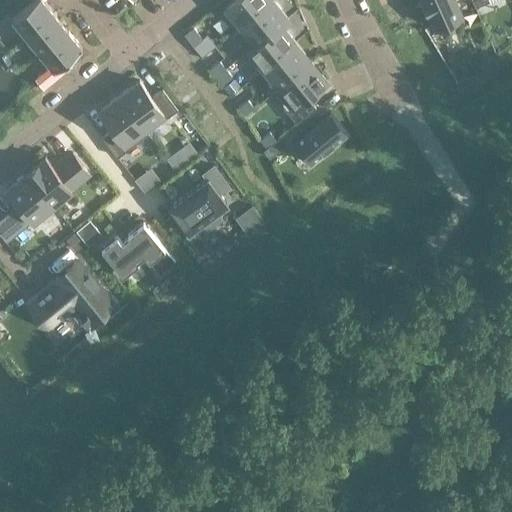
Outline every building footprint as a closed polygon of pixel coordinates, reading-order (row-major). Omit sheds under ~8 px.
[(44,0),(32,0),(12,17),(26,35),(54,12),(44,0)] [(230,0),(225,5),(240,23),(235,28),(235,29),(270,0),(230,0)] [(273,0),(270,0),(235,29),(250,46),(248,48),(249,48),(288,17),(273,0)] [(423,0),(438,32),(464,20),(455,0),(456,0),(423,0)] [(39,51),(67,29),(54,12),(26,35),(39,51)] [(288,17),(249,48),(264,67),(296,41),(281,24),(288,18),(288,17)] [(194,26),(184,33),(193,44),(202,37),(194,26)] [(67,58),(81,46),(67,29),(39,51),(54,69),(67,58)] [(296,41),(264,67),(279,85),(271,91),(272,92),(311,60),(296,41)] [(54,69),(39,80),(44,85),(71,63),(67,58),(54,69)] [(219,60),(210,67),(216,75),(226,68),(219,60)] [(311,60),(272,92),(296,122),(316,106),(308,95),(326,79),(311,60)] [(464,66),(453,71),(457,83),(469,78),(464,66)] [(226,68),(216,75),(222,83),(232,75),(226,68)] [(140,79),(119,94),(148,133),(149,132),(147,130),(177,108),(162,88),(152,96),(140,79)] [(233,80),(223,88),(229,95),(238,87),(233,80)] [(119,94),(99,109),(113,127),(102,135),(117,156),(148,133),(119,94)] [(247,99),(238,106),(244,114),(253,106),(247,99)] [(310,162),(347,132),(329,110),(292,140),(310,162)] [(269,131),(260,138),(266,146),(276,138),(269,131)] [(269,157),(285,144),(279,136),(263,149),(269,157)] [(45,156),(26,172),(52,203),(71,187),(89,172),(72,151),(54,166),(45,156)] [(169,205),(170,206),(187,229),(188,231),(190,230),(190,229),(225,203),(226,203),(227,202),(226,200),(219,192),(229,184),(214,164),(203,172),(206,177),(171,204),(170,203),(169,205)] [(19,202),(0,217),(0,232),(6,241),(52,203),(26,172),(7,188),(19,202)] [(266,217),(254,201),(246,207),(258,223),(266,217)] [(89,218),(77,229),(88,242),(100,232),(89,219),(89,218)] [(117,235),(101,248),(123,274),(138,261),(137,260),(144,254),(159,272),(175,260),(143,221),(128,234),(129,235),(122,241),(117,235)] [(48,325),(76,301),(84,311),(81,314),(84,318),(87,315),(90,319),(112,301),(78,260),(65,270),(68,274),(50,289),(48,287),(48,288),(49,289),(45,292),(45,290),(44,291),(45,292),(43,294),(42,293),(41,293),(42,294),(39,297),(38,296),(37,296),(39,298),(31,304),(48,325)]
